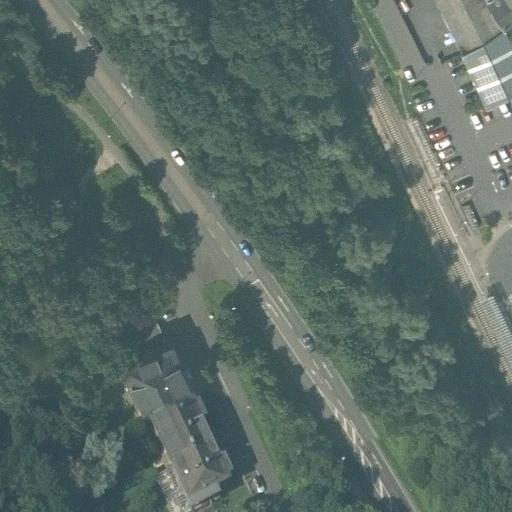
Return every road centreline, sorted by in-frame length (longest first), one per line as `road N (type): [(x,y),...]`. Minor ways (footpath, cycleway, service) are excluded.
road 1 (primary): [(219,240),(394,511)]
road 2 (primary): [(33,0),(219,240)]
road 3 (residential): [(219,240),(190,304),(286,511)]
road 4 (track): [(114,164),(86,191),(74,315),(52,358),(0,386)]
